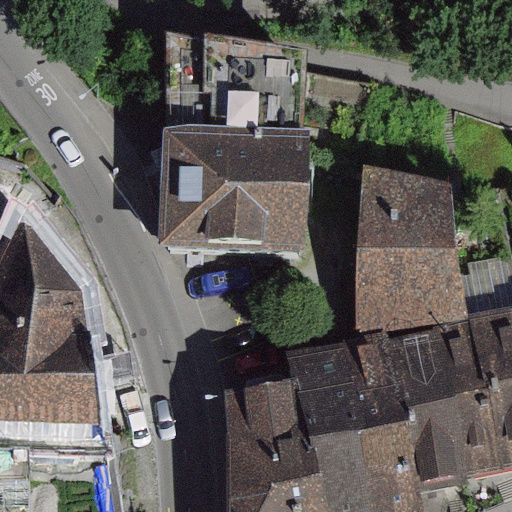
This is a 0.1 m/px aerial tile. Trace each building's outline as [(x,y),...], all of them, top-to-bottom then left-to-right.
[(311,158),(166,155),(163,272),(308,276),(311,158)] [(459,210),(365,191),(361,347),(476,339),(459,210)] [(0,462),(103,465),(91,324),(33,250),(18,250),(0,296),(0,462)] [(511,332),(476,339),(478,356),(507,485),(511,484),(511,332)] [(444,353),(393,364),(425,511),(478,511),(474,491),(447,363),(444,353)] [(478,356),(447,363),(474,491),(507,485),(478,356)] [(290,375),(299,412),(315,489),(320,511),(425,511),(393,364),(391,358),(290,375)] [(235,503),(315,489),(299,412),(230,418),(235,503)] [(320,511),(315,489),(235,503),(235,511),(320,511)]
